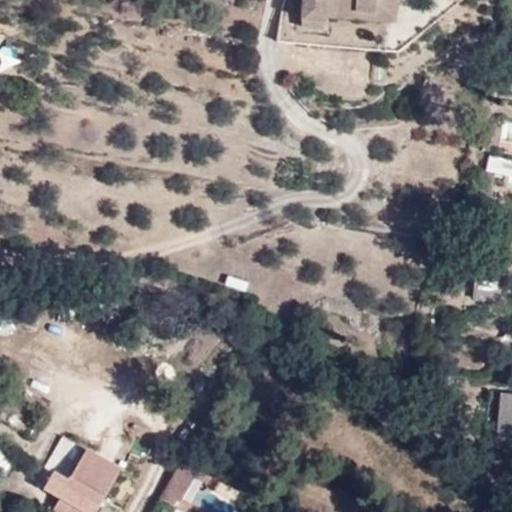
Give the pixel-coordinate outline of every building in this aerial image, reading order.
[(265,54),(265,43),(265,34),(317,33),(316,9),(328,9),(327,0),(258,0),(253,0),(244,1),(243,54),(265,54)] [(317,33),(317,42),(337,42),(337,9),(328,9),(316,9),(317,33)] [(265,34),(265,43),(317,42),(317,33),(265,34)] [(511,223),(511,176),(487,194),(508,223),(511,223)] [(498,297),(498,270),(473,270),(473,297),(498,297)] [(462,298),(465,282),(442,279),(440,314),(467,316),(468,299),(462,298)] [(511,350),(499,350),(498,368),(511,369),(511,350)] [(0,417),(14,397),(0,386),(0,417)] [(450,471),(461,472),(469,419),(456,418),(450,471)] [(469,419),(461,472),(493,475),(498,423),(469,419)] [(0,475),(13,458),(0,448),(0,475)] [(178,505),(198,471),(179,459),(159,494),(178,505)] [(64,497),(89,511),(95,511),(103,499),(73,481),(72,483),(52,472),(43,488),(63,500),(64,497)]
